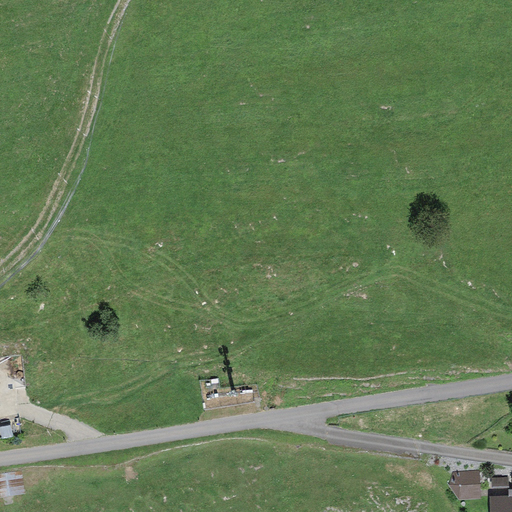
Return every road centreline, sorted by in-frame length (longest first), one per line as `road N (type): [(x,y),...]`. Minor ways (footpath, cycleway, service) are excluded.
road 1 (unclassified): [(0,456),(511,379)]
road 2 (track): [(130,0),(95,129),(50,226),(0,275)]
